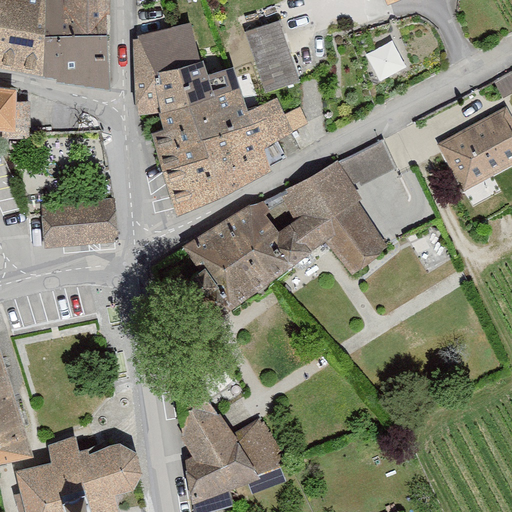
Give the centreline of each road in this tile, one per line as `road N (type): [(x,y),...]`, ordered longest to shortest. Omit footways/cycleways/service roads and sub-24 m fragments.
road 1 (residential): [(511,53),(135,259)]
road 2 (residential): [(135,259),(166,511)]
road 3 (unknown): [(15,281),(41,452),(0,470)]
road 4 (residential): [(123,107),(135,259)]
road 5 (residential): [(0,77),(123,107)]
road 6 (residential): [(15,281),(135,259)]
